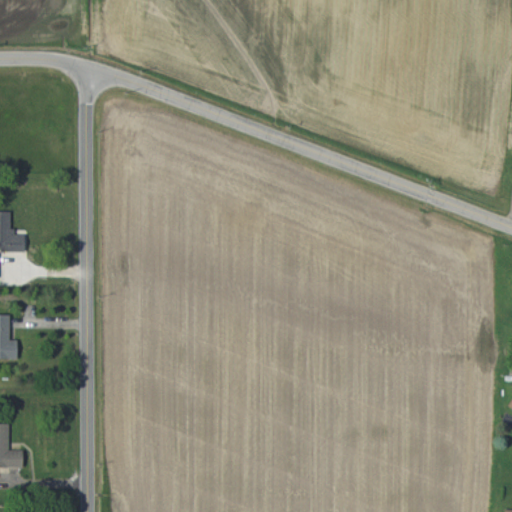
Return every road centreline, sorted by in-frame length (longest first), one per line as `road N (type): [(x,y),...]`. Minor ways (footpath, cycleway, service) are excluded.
road 1 (tertiary): [(511,228),(68,62),(0,58)]
road 2 (residential): [(86,511),(91,70)]
